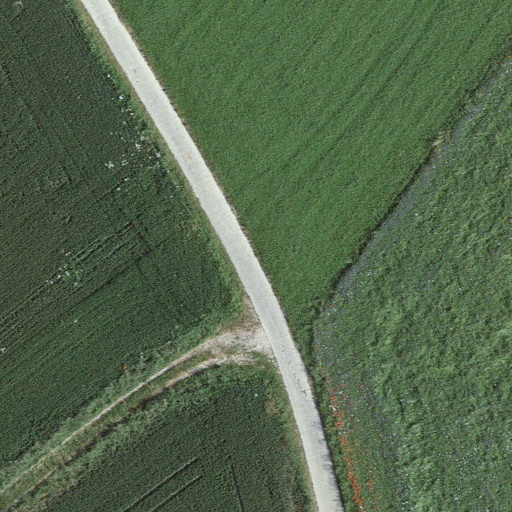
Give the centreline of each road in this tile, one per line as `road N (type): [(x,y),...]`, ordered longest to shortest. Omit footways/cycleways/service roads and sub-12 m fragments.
road 1 (track): [(94,0),(266,292),(336,511)]
road 2 (track): [(0,497),(227,338),(280,337)]
